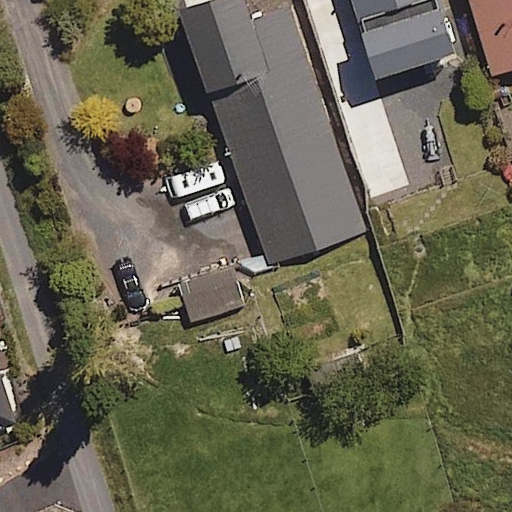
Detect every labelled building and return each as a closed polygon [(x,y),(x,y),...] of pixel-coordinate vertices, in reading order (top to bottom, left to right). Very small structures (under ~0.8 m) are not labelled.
[(254,23),(246,0),(216,0),(184,11),(271,264),(366,232),(291,11),(254,23)] [(355,0),(378,78),(456,56),(440,0),(355,0)] [(511,69),(511,0),(472,0),(495,75),(511,69)] [(438,181),(417,114),(360,133),(382,199),(438,181)] [(231,263),(178,284),(195,327),(248,306),(231,263)] [(0,427),(17,422),(0,366),(0,427)]
